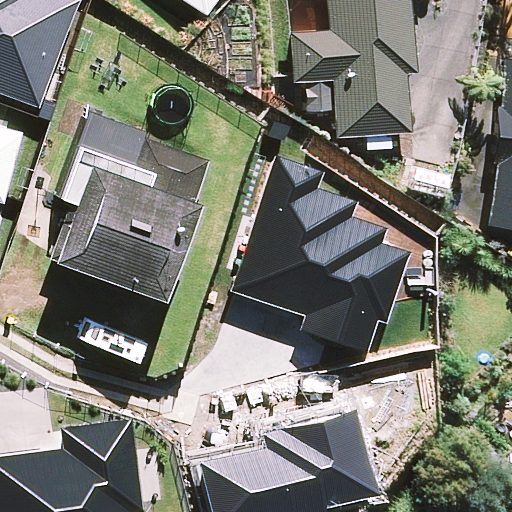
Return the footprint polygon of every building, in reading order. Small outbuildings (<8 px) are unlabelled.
[(174,0),(202,18),(213,0),(174,0)] [(316,32),(291,34),(295,86),(330,83),(334,141),(405,136),(399,70),(407,69),(401,0),(322,0),(325,32),(316,32)] [(511,46),(504,46),(498,116),(488,231),(511,233),(511,46)] [(123,137),(82,122),(53,203),(67,208),(45,268),(151,306),(202,165),(123,137)] [(124,374),(143,321),(109,308),(85,300),(66,353),(124,374)] [(0,384),(0,511),(92,511),(96,474),(79,472),(87,383),(23,377),(22,386),(0,384)]
